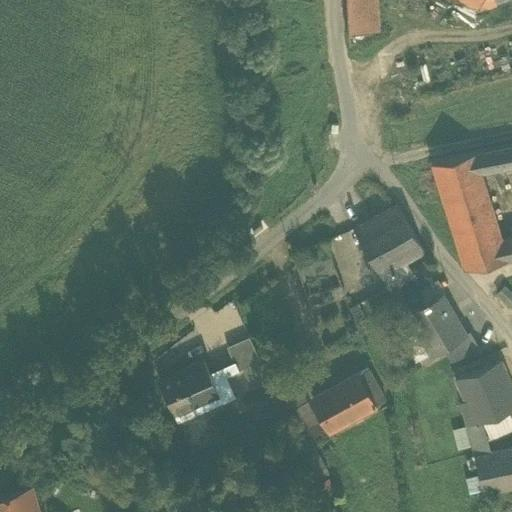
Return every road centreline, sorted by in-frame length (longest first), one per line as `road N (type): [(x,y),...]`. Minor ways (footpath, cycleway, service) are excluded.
road 1 (unclassified): [(0,449),(312,203),(331,183),(351,132)]
road 2 (unclassified): [(351,132),(511,333)]
road 3 (unclassified): [(351,132),(335,0)]
